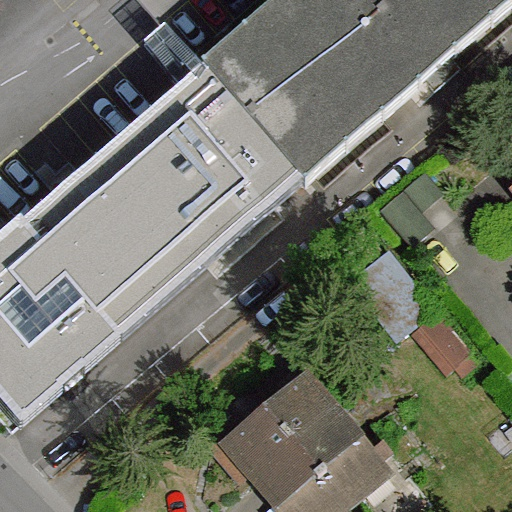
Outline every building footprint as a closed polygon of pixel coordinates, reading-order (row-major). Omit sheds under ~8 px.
[(209,77),(303,187),(307,192),(511,13),(511,0),(286,0),(204,71),(209,77)] [(0,402),(24,429),(303,187),(209,77),(0,254),(0,402)] [(443,201),(427,178),(381,218),(397,240),(443,201)] [(385,256),(369,237),(337,261),(354,281),(385,256)] [(436,310),(422,293),(383,326),(396,342),(436,310)] [(480,365),(441,316),(422,333),(463,381),(480,365)] [(346,511),(389,476),(309,380),(227,448),(280,511),(346,511)]
